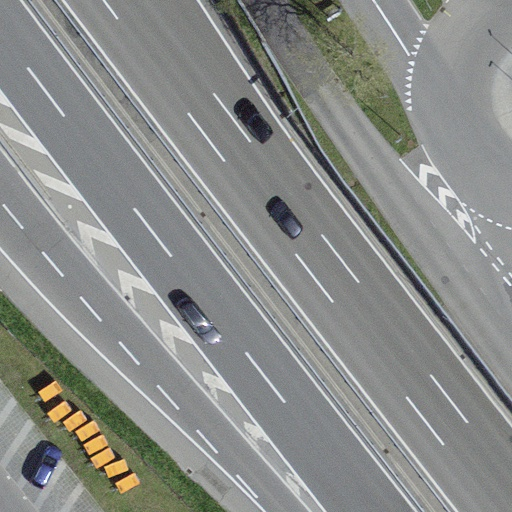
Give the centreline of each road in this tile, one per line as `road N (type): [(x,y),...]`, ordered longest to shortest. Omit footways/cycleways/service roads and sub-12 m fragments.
road 1 (motorway): [(511,505),(125,0)]
road 2 (motorway): [(0,30),(370,511)]
road 3 (motorway): [(0,199),(292,511)]
